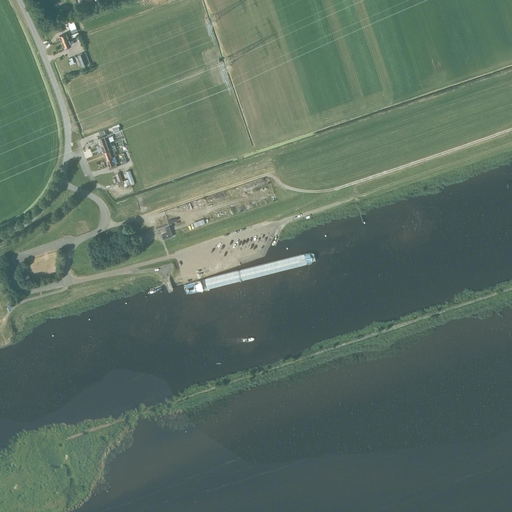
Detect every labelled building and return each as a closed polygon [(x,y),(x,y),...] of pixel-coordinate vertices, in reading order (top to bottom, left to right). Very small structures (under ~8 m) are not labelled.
[(62,42),(72,38),(79,35),(78,32),(71,35),(68,36),(66,33),(59,36),(62,42)] [(72,38),(62,42),(64,47),(74,44),(72,38)] [(82,66),(88,64),(84,53),(78,55),(82,66)] [(111,136),(110,134),(110,133),(107,134),(107,133),(97,136),(101,145),(110,142),(108,137),(111,136)] [(103,152),(116,148),(115,145),(112,146),(110,142),(101,145),(103,152)] [(116,148),(103,152),(106,159),(112,157),(116,156),(115,151),(117,150),(116,148)] [(112,157),(106,159),(110,169),(117,167),(116,163),(115,164),(112,157)] [(128,179),(130,184),(134,182),(130,170),(126,172),(128,179)] [(203,219),(193,222),(195,227),(205,224),(203,219)] [(173,236),(172,233),(169,226),(169,227),(165,228),(167,233),(166,233),(162,235),(163,239),(173,236)]
